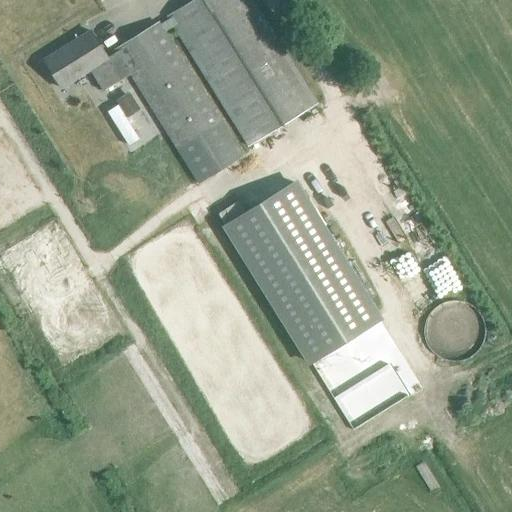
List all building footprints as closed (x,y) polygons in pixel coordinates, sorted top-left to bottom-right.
[(137,82),(136,83),(198,182),(245,154),(225,121),(222,123),(179,56),(178,56),(163,32),(173,26),(249,146),(317,104),(251,0),(193,0),(167,16),(169,19),(159,25),(157,23),(115,49),(117,51),(107,58),(90,31),(43,60),(60,88),(89,70),(103,91),(131,73),(137,82)] [(385,174),(399,169),(389,140),(374,145),(385,174)] [(400,202),(413,195),(405,180),(392,186),(400,202)] [(311,362),(380,320),(295,183),(226,226),(311,362)] [(404,204),(425,243),(428,242),(433,251),(444,245),(438,234),(440,232),(420,195),(404,204)] [(326,368),(337,380),(349,370),(338,357),(326,368)] [(372,361),(338,378),(356,416),(391,399),(372,361)]
